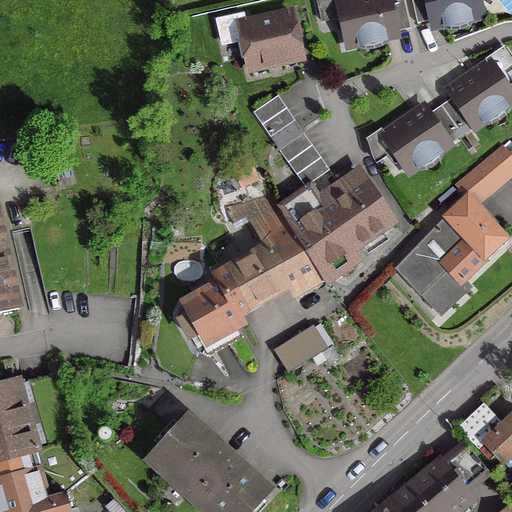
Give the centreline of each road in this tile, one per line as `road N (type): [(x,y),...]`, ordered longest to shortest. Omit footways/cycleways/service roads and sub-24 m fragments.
road 1 (tertiary): [(329,511),(511,330)]
road 2 (residential): [(303,106),(511,35)]
